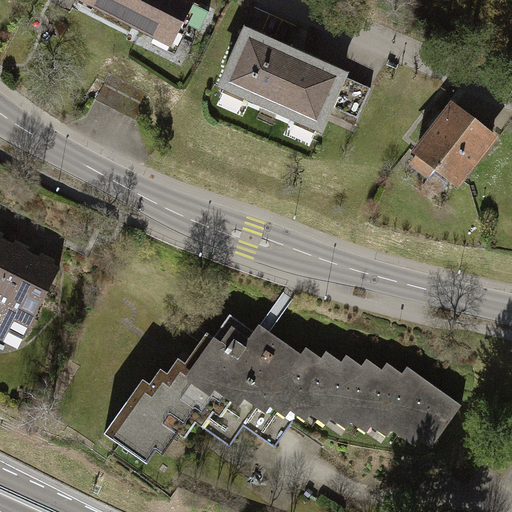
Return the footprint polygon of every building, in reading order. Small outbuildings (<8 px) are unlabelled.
[(170,0),(73,0),(73,2),(168,48),(188,9),(170,0)] [(243,43),(222,92),(323,135),(343,86),(243,43)] [(446,111),(407,156),(449,192),(488,148),(446,111)] [(0,321),(25,333),(55,266),(20,250),(0,241),(0,321)] [(144,378),(107,438),(144,461),(164,428),(175,434),(190,410),(207,421),(218,402),(261,428),(267,418),(319,450),(326,439),(363,462),(374,444),(428,477),(466,416),(353,346),(339,369),(311,352),(299,371),(219,322),(184,380),(168,370),(157,386),(144,378)]
